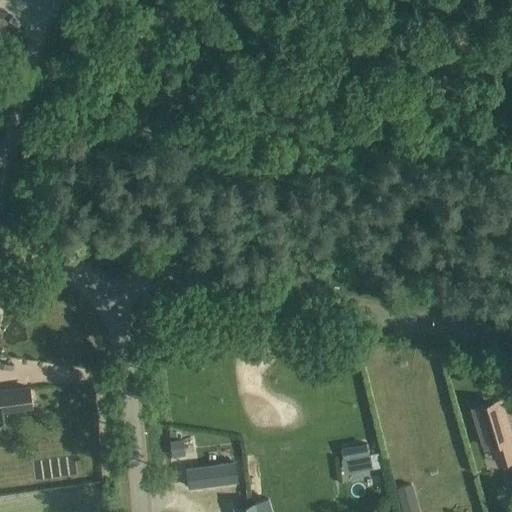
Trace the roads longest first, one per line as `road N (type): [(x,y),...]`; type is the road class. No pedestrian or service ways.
road 1 (unclassified): [(105,304),(154,278),(511,340)]
road 2 (unclassified): [(143,511),(122,343),(105,304)]
road 3 (unclassified): [(105,304),(58,264),(0,248)]
